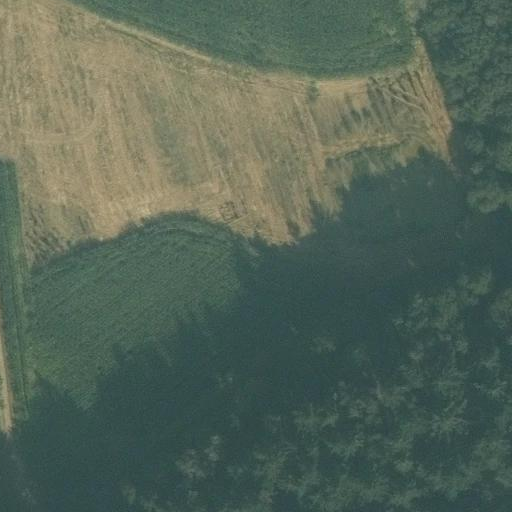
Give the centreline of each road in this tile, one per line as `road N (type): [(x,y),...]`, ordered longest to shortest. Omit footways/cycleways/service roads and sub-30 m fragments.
road 1 (track): [(511,259),(382,302),(40,511)]
road 2 (track): [(0,386),(18,483),(37,511)]
